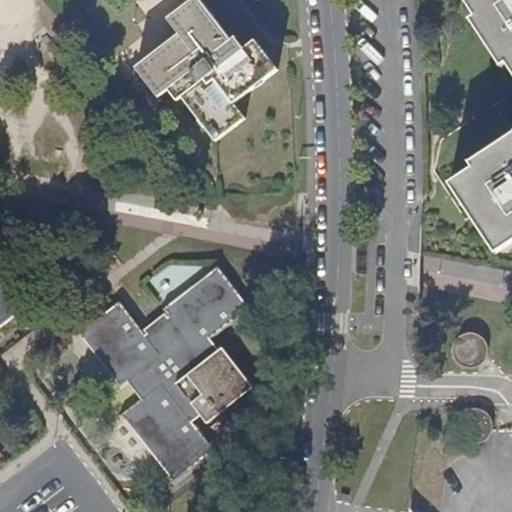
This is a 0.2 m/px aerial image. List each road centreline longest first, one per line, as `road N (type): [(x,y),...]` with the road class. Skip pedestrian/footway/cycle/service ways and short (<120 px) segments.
road 1 (residential): [(320,0),(335,230),(330,381),(312,511)]
road 2 (residential): [(418,276),(297,249),(0,212)]
